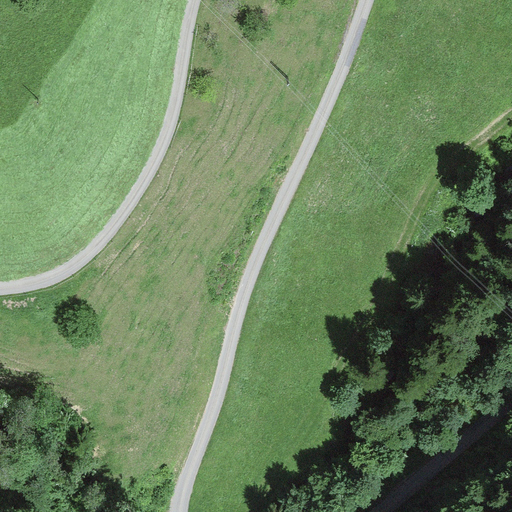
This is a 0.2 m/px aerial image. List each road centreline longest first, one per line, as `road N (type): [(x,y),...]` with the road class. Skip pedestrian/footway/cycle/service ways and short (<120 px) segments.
road 1 (unclassified): [(365,0),(185,511)]
road 2 (unclassified): [(0,288),(55,277),(100,241),(156,160),(176,109),(192,0)]
road 3 (unclassified): [(386,511),(511,406)]
